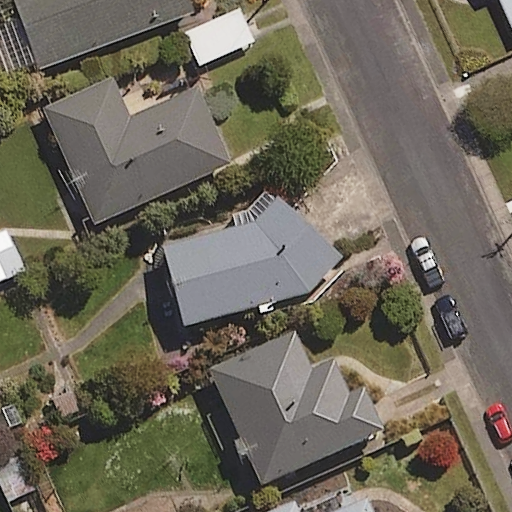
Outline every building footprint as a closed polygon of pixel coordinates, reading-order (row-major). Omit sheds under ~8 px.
[(184,13),(179,0),(3,0),(30,71),(184,13)] [(511,0),(497,0),(511,32),(511,0)] [(253,45),(242,18),(186,40),(197,67),(253,45)] [(222,165),(187,88),(120,118),(102,79),(33,110),(86,227),(222,165)] [(328,259),(262,200),(240,223),(148,247),(170,327),(296,294),(328,259)] [(0,283),(23,273),(4,230),(0,231),(0,283)] [(300,369),(283,330),(195,370),(249,487),(371,432),(351,389),(337,395),(321,359),(300,369)] [(72,372),(40,385),(55,424),(88,411),(72,372)] [(6,378),(0,380),(0,429),(22,421),(6,378)] [(26,490),(12,447),(0,450),(0,494),(1,498),(26,490)] [(325,511),(289,511),(284,501),(260,511),(364,511),(358,498),(325,511)]
